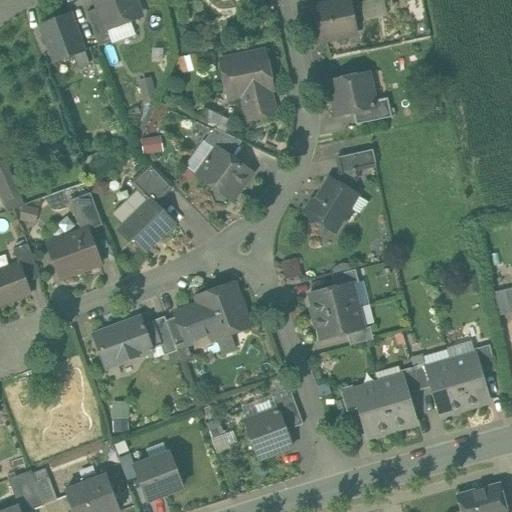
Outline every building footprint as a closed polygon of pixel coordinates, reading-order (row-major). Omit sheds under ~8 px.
[(133,0),(95,0),(99,8),(107,28),(108,28),(140,16),(133,0)] [(349,0),(347,0),(314,7),(321,41),(356,33),(349,0)] [(359,0),(363,18),(387,13),(384,0),(359,0)] [(107,28),(99,8),(87,12),(100,46),(103,45),(113,41),(108,28),(107,28)] [(70,14),(40,25),(54,61),(84,50),(70,14)] [(115,49),(113,41),(103,45),(115,77),(123,74),(114,50),(115,49)] [(266,51),(220,60),(228,99),(243,96),(270,90),(274,89),(266,51)] [(368,73),(329,81),(337,116),(354,113),(376,108),(374,101),(368,73)] [(127,76),(115,80),(121,95),(132,91),(127,76)] [(270,90),(243,96),(248,121),(275,115),(270,90)] [(388,98),(374,101),(376,108),(354,113),(356,124),(392,117),(388,98)] [(198,118),(224,127),(228,116),(202,107),(198,118)] [(242,141),(214,128),(205,141),(217,150),(218,149),(230,158),(242,141)] [(141,136),(142,151),(161,150),(160,135),(141,136)] [(230,158),(218,149),(217,150),(199,176),(231,199),(251,172),(230,158)] [(373,149),(338,157),(341,173),(357,169),(376,165),(373,149)] [(169,182),(177,174),(162,156),(153,164),(169,182)] [(6,161),(0,163),(0,186),(6,200),(21,194),(6,161)] [(172,187),(151,165),(133,182),(151,201),(151,200),(154,203),(172,187)] [(339,173),(334,182),(330,179),(317,200),(313,201),(307,210),(308,215),(308,216),(335,232),(343,219),(347,218),(350,213),(349,208),(357,195),(349,190),(358,176),(357,169),(341,173),(339,173)] [(91,193),(70,200),(82,232),(87,230),(88,230),(103,225),(91,193)] [(151,201),(120,230),(131,242),(134,239),(145,251),(163,233),(167,233),(173,228),(173,223),(154,203),(151,200),(151,201)] [(82,232),(49,244),(62,278),(100,264),(88,230),(87,230),(82,232)] [(28,243),(13,249),(19,264),(26,283),(41,278),(28,243)] [(19,264),(0,270),(0,304),(31,294),(26,283),(19,264)] [(356,269),(332,275),(335,287),(352,283),(352,284),(359,282),(356,269)] [(232,285),(200,296),(198,297),(199,299),(202,306),(191,311),(200,337),(212,333),(213,337),(214,339),(216,338),(247,326),(248,326),(250,325),(249,323),(234,286),(235,286),(234,283),(232,284),(232,285)] [(335,287),(309,294),(315,317),(358,306),(352,284),(352,283),(335,287)] [(511,288),(493,293),(498,316),(511,313),(511,288)] [(358,306),(315,317),(321,340),(347,333),(364,329),(364,328),(358,306)] [(191,311),(166,320),(176,346),(200,337),(191,311)] [(165,316),(143,325),(152,349),(161,346),(165,355),(177,350),(176,346),(166,320),(165,316)] [(140,319),(95,336),(107,366),(152,349),(143,325),(140,319)] [(364,329),(347,333),(350,345),(373,339),(370,327),(364,328),(364,329)] [(490,345),(474,349),(475,356),(476,355),(481,372),(495,368),(490,345)] [(475,356),(451,363),(464,407),(489,400),(481,372),(476,355),(475,356)] [(426,363),(413,367),(420,390),(431,387),(427,370),(426,363)] [(427,370),(431,387),(440,414),(464,407),(451,363),(427,370)] [(413,367),(401,371),(403,377),(404,377),(408,393),(420,390),(413,367)] [(403,377),(379,385),(392,428),(417,421),(408,393),(404,377),(403,377)] [(353,385),(340,389),(347,412),(359,408),(354,392),(355,391),(353,385)] [(355,391),(354,392),(359,408),(367,436),(392,428),(379,385),(355,391)] [(291,390),(273,397),(277,409),(278,409),(286,430),(303,424),(291,390)] [(113,429),(128,428),(127,399),(111,400),(113,429)] [(277,409),(245,421),(249,432),(246,437),(248,443),(254,445),(259,459),(292,446),(286,430),(278,409),(277,409)] [(169,453),(135,466),(149,500),(182,488),(169,453)] [(32,470),(9,479),(19,505),(21,511),(25,511),(44,505),(32,470)] [(105,476),(67,490),(65,490),(73,511),(115,511),(119,511),(120,511),(107,475),(105,475),(105,476)] [(58,500),(49,477),(36,482),(45,504),(58,500)] [(507,511),(500,483),(457,495),(462,511),(507,511)]
